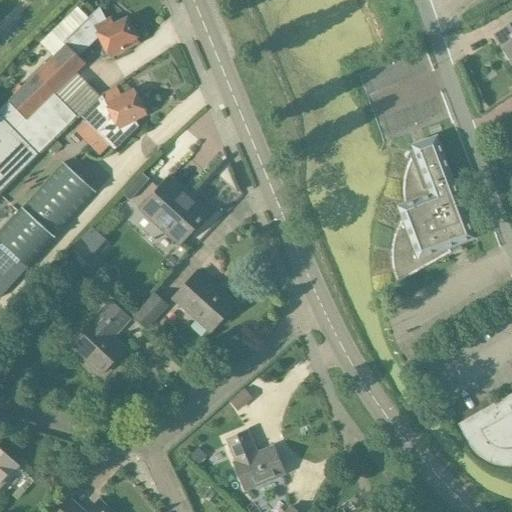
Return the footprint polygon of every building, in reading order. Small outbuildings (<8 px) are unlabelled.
[(127,18),(115,25),(111,17),(106,20),(99,7),(62,43),(64,45),(21,87),(19,84),(11,93),(13,95),(8,100),(9,101),(0,109),(0,192),(76,117),(54,95),(86,64),(79,57),(101,34),(112,55),(139,41),(127,18)] [(511,25),(497,35),(511,59),(511,25)] [(104,94),(80,117),(85,122),(110,146),(114,151),(138,127),(135,119),(148,113),(136,89),(123,96),(122,96),(117,87),(104,94)] [(396,274),(398,281),(449,252),(447,248),(474,238),(437,137),(413,146),(415,154),(413,158),(410,163),(408,168),(407,172),(406,177),(405,183),(405,187),(405,192),(405,198),(406,204),(398,207),(403,220),(400,226),(398,230),(396,235),(394,241),(393,246),(393,251),(393,257),(393,262),(394,268),(396,274)] [(0,296),(1,297),(97,193),(64,163),(0,232),(0,296)] [(149,180),(142,174),(123,194),(130,200),(149,180)] [(182,244),(211,212),(172,177),(143,209),(182,244)] [(88,275),(100,262),(78,243),(66,256),(88,275)] [(213,331),(238,304),(202,271),(177,297),(213,331)] [(91,287),(82,279),(74,288),(83,296),(91,287)] [(154,292),(132,317),(147,330),(169,306),(154,292)] [(115,336),(132,318),(112,300),(95,318),(96,320),(73,345),(103,373),(127,347),(115,336)] [(0,371),(0,387),(14,392),(19,385),(4,365),(0,371)] [(511,394),(459,424),(470,444),(472,447),(475,451),(478,454),(481,457),(485,459),(489,461),(492,463),(496,464),(499,465),(503,466),(507,466),(510,466),(511,465),(511,394)] [(247,490),(286,473),(275,446),(259,453),(250,431),(229,440),(238,461),(235,462),(247,490)] [(0,487),(20,466),(0,448),(0,487)] [(105,511),(98,505),(90,511),(85,511),(72,500),(61,511),(105,511)]
